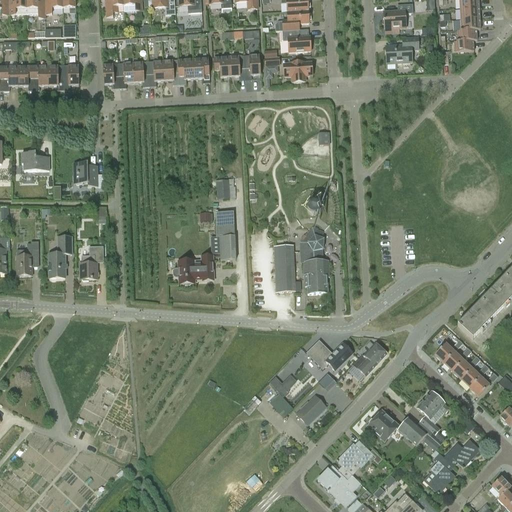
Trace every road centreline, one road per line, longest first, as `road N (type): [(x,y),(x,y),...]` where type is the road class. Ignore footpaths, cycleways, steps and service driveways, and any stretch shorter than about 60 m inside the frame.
road 1 (tertiary): [(469,285),(420,278),(360,323),(339,328),(0,304)]
road 2 (residential): [(93,105),(335,93)]
road 3 (residential): [(287,482),(408,351)]
road 4 (residential): [(372,90),(453,84),(499,36)]
road 5 (residential): [(508,448),(408,351)]
